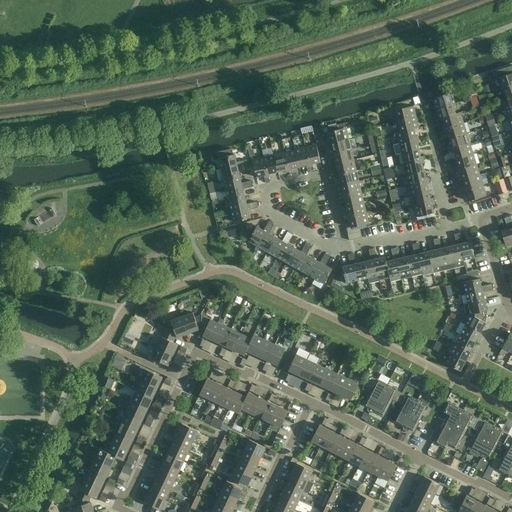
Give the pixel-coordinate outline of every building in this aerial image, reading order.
[(501,89),(511,85),(511,65),(492,72),(496,85),(498,86),(500,86),(501,89)] [(511,85),(501,89),(502,92),(504,91),(506,98),(501,99),(502,100),(511,96),(511,85)] [(435,109),(454,103),(453,100),(451,101),(449,93),(432,99),(435,109)] [(500,112),(511,107),(511,96),(502,100),(504,109),(499,111),(500,112)] [(476,97),(470,99),(473,108),(479,107),(476,97)] [(438,120),(460,113),(460,112),(455,114),(453,107),(455,107),(454,103),(435,109),(438,120)] [(396,122),(416,117),(413,106),(396,110),(398,118),(395,118),(396,122)] [(511,107),(500,112),(500,113),(505,112),(508,121),(511,119),(511,107)] [(463,123),(460,113),(438,120),(443,119),(445,125),(443,126),(444,129),(463,123)] [(485,117),(488,127),(495,125),(492,114),(485,117)] [(396,133),(418,128),(416,117),(396,122),(397,125),(399,125),(401,131),(396,132),(396,133)] [(449,139),(467,133),(463,123),(444,129),(445,132),(447,132),(449,139)] [(331,143),(349,139),(346,128),(326,133),(327,136),(329,136),(331,143)] [(396,133),(399,143),(418,139),(417,135),(415,136),(414,129),(418,128),(396,133)] [(470,144),(467,133),(449,139),(452,146),(450,147),(451,150),(470,144)] [(333,150),(331,151),(331,154),(351,149),(349,139),(331,143),(333,150)] [(401,154),(419,150),(417,142),(419,142),(418,139),(399,143),(401,154)] [(473,154),(470,144),(451,150),(452,153),(454,152),(456,159),(473,154)] [(305,147),(310,167),(313,166),(313,164),(320,162),(316,145),(305,147)] [(305,147),(295,150),(299,167),(306,166),(306,168),(307,172),(311,171),(310,167),(305,147)] [(221,169),(237,165),(235,154),(233,155),(231,149),(216,152),(217,159),(219,159),(221,169)] [(351,149),(331,154),(332,157),(334,157),(336,164),(354,160),(351,149)] [(299,167),(295,150),(284,152),(289,172),(292,171),(292,169),(299,167)] [(401,154),(404,164),(423,160),(422,156),(420,157),(419,150),(401,154)] [(284,152),(274,155),(278,172),(285,171),(285,173),(289,172),(284,152)] [(473,154),(456,159),(458,167),(456,167),(457,170),(476,164),(473,154)] [(274,155),(263,157),(268,177),(271,176),(271,174),(278,172),(274,155)] [(263,157),(252,160),(256,177),(264,176),(264,178),(265,182),(269,181),(268,177),(263,157)] [(496,159),(490,161),(491,165),(492,168),(498,166),(496,159)] [(336,175),(356,170),(354,160),(336,164),(338,171),(336,172),(336,175)] [(406,175),(424,171),(422,163),(424,163),(423,160),(404,164),(406,175)] [(480,175),(476,164),(457,170),(458,174),(460,173),(462,180),(480,175)] [(237,165),(221,169),(216,170),(219,181),(223,180),(240,176),(237,165)] [(359,181),(356,170),(336,175),(337,178),(339,178),(341,185),(359,181)] [(406,175),(409,185),(428,181),(427,177),(425,178),(424,171),(406,175)] [(483,185),(480,175),(462,180),(465,187),(463,188),(464,191),(483,185)] [(223,180),(226,190),(242,186),(240,176),(223,180)] [(341,196),(361,191),(359,181),(341,185),(343,192),(341,193),(341,196)] [(411,196),(429,192),(427,184),(429,184),(428,181),(409,185),(411,196)] [(464,191),(464,193),(465,194),(467,194),(469,201),(486,196),(483,185),(464,191)] [(242,186),(226,190),(228,201),(245,197),(242,186)] [(363,202),(361,191),(341,196),(342,199),(344,199),(346,206),(363,202)] [(411,196),(413,206),(433,202),(432,198),(430,199),(429,192),(411,196)] [(228,201),(231,211),(247,207),(245,197),(228,201)] [(346,217),(371,211),(371,210),(366,211),(363,202),(346,206),(348,213),(345,214),(346,217)] [(433,202),(413,206),(416,217),(434,213),(432,205),(434,205),(433,202)] [(247,207),(231,211),(233,222),(250,218),(247,207)] [(348,234),(360,231),(359,226),(369,224),(366,214),(372,213),(371,211),(346,217),(347,220),(349,220),(351,227),(346,228),(348,234)] [(248,241),(258,247),(266,232),(256,227),(248,241)] [(237,228),(227,231),(229,238),(239,235),(237,228)] [(511,231),(511,228),(501,231),(506,249),(511,247),(511,231)] [(360,231),(348,234),(349,241),(362,237),(360,231)] [(275,237),(266,232),(258,247),(267,252),(275,237)] [(267,252),(277,257),(285,243),(275,237),(267,252)] [(462,241),(459,242),(459,244),(463,260),(474,258),(474,257),(470,242),(462,243),(462,241)] [(294,248),(285,243),(277,257),(286,262),(294,248)] [(459,244),(449,247),(454,268),(465,266),(463,260),(459,244)] [(449,247),(438,249),(444,271),(454,268),(449,247)] [(286,262),(295,268),(304,253),(294,248),(286,262)] [(444,271),(438,249),(428,252),(433,273),(444,271)] [(428,252),(417,254),(422,274),(422,275),(433,273),(428,252)] [(295,268),(305,273),(313,259),(304,253),(295,268)] [(422,274),(417,254),(407,257),(412,277),(422,274)] [(385,257),(374,259),(379,280),(390,278),(385,257)] [(385,257),(390,278),(391,282),(402,279),(401,275),(400,275),(396,259),(386,262),(385,257)] [(407,257),(396,259),(400,275),(401,275),(402,279),(412,277),(407,257)] [(305,273),(314,278),(322,264),(313,259),(305,273)] [(374,259),(364,262),(367,278),(368,283),(379,280),(374,259)] [(357,281),(367,278),(364,262),(353,264),(357,281)] [(322,264),(314,278),(324,284),(332,270),(322,264)] [(357,281),(353,264),(342,267),(346,283),(357,281)] [(463,282),(466,293),(482,289),(481,287),(479,278),(463,282)] [(482,292),(482,289),(466,293),(468,304),(484,300),(482,292)] [(486,317),(487,311),(484,300),(468,304),(464,305),(466,314),(486,317)] [(205,330),(210,319),(201,315),(195,318),(193,313),(182,317),(188,333),(199,329),(200,328),(205,330)] [(485,322),(486,317),(466,314),(462,323),(466,325),(480,332),(485,323),(485,322)] [(188,333),(182,317),(171,321),(172,326),(166,328),(162,337),(173,342),(175,337),(177,337),(177,338),(188,333)] [(210,319),(205,330),(203,336),(213,341),(221,324),(210,319)] [(213,341),(224,345),(231,329),(221,324),(213,341)] [(475,342),(480,332),(466,325),(461,334),(475,342)] [(242,334),(231,329),(224,345),(234,350),(242,334)] [(264,339),(267,334),(264,333),(262,338),(254,334),(251,339),(252,339),(246,351),(247,351),(257,356),(264,339)] [(511,334),(510,333),(509,335),(499,354),(503,356),(504,354),(511,352),(511,334)] [(251,339),(242,334),(234,350),(245,355),(247,351),(246,351),(252,339),(251,339)] [(269,336),(267,334),(264,339),(257,356),(267,361),(275,345),(267,341),(269,336)] [(461,334),(456,344),(470,352),(475,342),(461,334)] [(178,345),(173,342),(162,337),(157,348),(173,355),(178,345)] [(465,361),(470,352),(456,344),(451,354),(465,361)] [(275,345),(267,361),(278,366),(285,349),(275,345)] [(173,355),(157,348),(152,358),(168,366),(173,355)] [(299,376),(307,359),(296,354),(288,371),(299,376)] [(451,354),(445,364),(460,371),(465,361),(451,354)] [(379,357),(376,363),(383,367),(386,360),(379,357)] [(317,364),(307,359),(299,376),(309,380),(317,364)] [(309,380),(320,385),(327,369),(317,364),(309,380)] [(320,385),(330,390),(338,374),(327,369),(320,385)] [(141,380),(157,388),(162,377),(146,370),(141,380)] [(348,379),(338,374),(330,390),(340,395),(348,379)] [(412,374),(409,380),(423,388),(427,381),(412,374)] [(369,376),(362,389),(364,390),(367,392),(369,391),(370,389),(373,390),(369,396),(378,401),(387,385),(378,380),(369,376)] [(207,378),(205,383),(199,395),(209,399),(217,383),(207,378)] [(348,379),(340,395),(351,400),(358,384),(348,379)] [(153,398),(157,388),(141,380),(136,391),(153,398)] [(209,399),(219,404),(227,388),(217,383),(209,399)] [(402,393),(387,385),(378,401),(388,406),(391,399),(393,401),(392,403),(392,405),(395,406),(402,393)] [(219,404),(229,409),(237,392),(227,388),(219,404)] [(136,391),(132,401),(148,409),(153,398),(136,391)] [(246,397),(237,392),(229,409),(239,413),(241,409),(246,397)] [(241,409),(251,413),(258,397),(248,393),(246,397),(241,409)] [(417,401),(402,393),(395,406),(398,408),(399,407),(401,404),(403,406),(399,412),(408,417),(417,401)] [(378,401),(369,396),(364,406),(368,408),(367,410),(367,412),(371,413),(372,413),(373,411),(383,415),(388,406),(378,401)] [(251,413),(260,418),(268,402),(258,397),(251,413)] [(143,419),(148,409),(132,401),(127,411),(143,419)] [(408,417),(418,422),(421,415),(423,416),(422,419),(423,421),(425,422),(432,409),(417,401),(408,417)] [(260,418),(270,423),(278,406),(268,402),(260,418)] [(455,427),(463,411),(448,403),(441,416),(443,418),(445,417),(447,414),(449,416),(445,422),(455,427)] [(278,406),(270,423),(280,427),(288,411),(278,406)] [(394,410),(389,419),(404,426),(403,428),(403,430),(406,432),(408,431),(409,429),(413,431),(418,422),(408,417),(399,412),(394,410)] [(138,429),(143,419),(127,411),(122,422),(138,429)] [(478,419),(463,411),(455,427),(464,432),(467,425),(469,426),(468,429),(469,431),(471,432),(478,419)] [(364,412),(361,418),(367,421),(370,415),(364,412)] [(493,427),(478,419),(471,432),(474,433),(476,433),(477,430),(479,431),(475,438),(485,443),(493,427)] [(122,422),(117,432),(133,440),(138,429),(122,422)] [(455,427),(445,422),(435,442),(444,447),(455,427)] [(177,434),(193,441),(198,431),(182,424),(177,434)] [(321,446),(329,430),(319,425),(311,441),(321,446)] [(464,432),(455,427),(444,447),(445,448),(448,444),(462,451),(467,442),(466,442),(468,438),(466,436),(464,437),(462,439),(460,438),(464,432)] [(493,427),(485,443),(494,448),(497,441),(499,442),(498,444),(499,446),(501,448),(508,434),(493,427)] [(339,435),(329,430),(321,446),(331,451),(339,435)] [(128,450),(133,440),(117,432),(112,442),(128,450)] [(400,433),(397,439),(403,442),(406,436),(400,433)] [(177,434),(172,443),(189,451),(193,441),(177,434)] [(511,436),(508,434),(501,448),(504,449),(506,448),(507,446),(509,447),(506,454),(511,456),(511,436)] [(348,440),(339,435),(331,451),(340,456),(348,440)] [(485,443),(475,438),(471,447),(472,448),(470,451),(471,453),(478,457),(479,456),(483,458),(484,457),(485,455),(489,457),(494,448),(485,443)] [(245,450),(261,457),(265,447),(249,440),(245,450)] [(358,445),(348,440),(340,456),(350,461),(358,445)] [(112,442),(107,452),(107,453),(116,457),(123,461),(128,450),(112,442)] [(172,443),(168,453),(184,461),(189,451),(172,443)] [(368,450),(358,445),(350,461),(359,466),(368,450)] [(111,467),(116,457),(107,453),(107,452),(100,449),(95,459),(111,467)] [(256,467),(261,457),(245,450),(240,460),(256,467)] [(377,455),(368,450),(359,466),(369,471),(377,455)] [(168,453),(163,463),(179,471),(184,461),(168,453)] [(511,464),(511,456),(506,454),(502,460),(500,459),(502,457),(501,455),(498,453),(496,457),(491,467),(507,475),(511,464)] [(387,460),(377,455),(369,471),(378,476),(387,460)] [(297,463),(298,460),(292,458),(291,462),(296,464),(292,473),(308,481),(313,471),(297,463)] [(106,477),(111,467),(95,459),(90,470),(106,477)] [(256,467),(240,460),(236,469),(252,476),(256,467)] [(387,460),(378,476),(388,481),(397,465),(387,460)] [(175,480),(179,471),(163,463),(159,473),(175,480)] [(252,476),(236,469),(231,479),(247,487),(252,476)] [(487,469),(483,477),(491,482),(494,476),(491,475),(492,472),(487,469)] [(90,470),(85,480),(101,488),(106,477),(90,470)] [(170,490),(175,480),(159,473),(154,482),(170,490)] [(303,491),(308,481),(292,473),(287,483),(303,491)] [(419,486),(435,494),(440,484),(424,476),(419,486)] [(101,488),(85,480),(80,491),(91,496),(96,498),(101,488)] [(243,489),(241,488),(227,481),(222,491),(238,499),(243,489)] [(166,500),(170,490),(154,482),(149,492),(166,500)] [(299,500),(303,491),(287,483),(283,493),(299,500)] [(419,486),(414,496),(430,504),(435,494),(419,486)] [(189,496),(186,495),(186,494),(177,490),(175,493),(185,497),(188,499),(189,496)] [(78,506),(73,508),(74,511),(93,511),(89,500),(91,496),(80,491),(76,499),(78,506)] [(233,508),(238,499),(222,491),(217,501),(233,508)] [(166,500),(149,492),(145,502),(161,510),(166,500)] [(294,510),(299,500),(283,493),(278,502),(294,510)] [(353,503),(369,511),(374,502),(358,493),(353,503)] [(452,503),(458,506),(463,496),(457,493),(452,503)] [(414,496),(409,506),(422,511),(426,511),(430,504),(414,496)] [(470,511),(476,501),(466,496),(458,511),(470,511)] [(215,511),(231,511),(233,508),(217,501),(213,511),(215,511)] [(482,511),(486,506),(476,501),(470,511),(482,511)] [(293,511),(294,510),(278,502),(273,511),(293,511)] [(368,511),(369,511),(353,503),(348,511),(368,511)]
